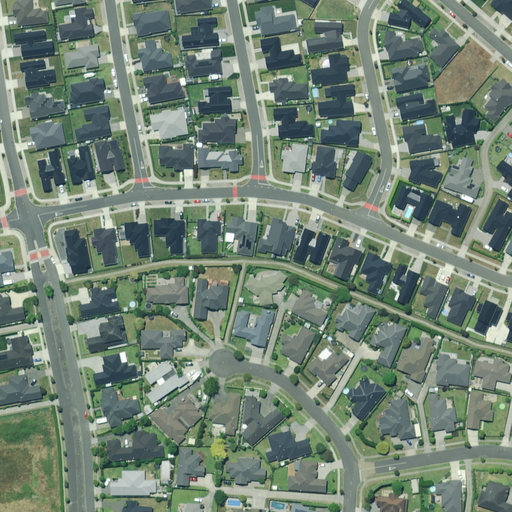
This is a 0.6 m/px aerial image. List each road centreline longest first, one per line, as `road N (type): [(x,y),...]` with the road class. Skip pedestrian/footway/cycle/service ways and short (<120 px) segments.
road 1 (residential): [(33,232),(54,284),(83,427),(89,511)]
road 2 (residential): [(74,511),(33,232)]
road 3 (residential): [(364,221),(387,158),(364,45),(374,0)]
road 4 (residential): [(110,0),(145,194)]
road 5 (residential): [(259,191),(232,0)]
road 6 (residential): [(223,362),(281,381),(341,440),(349,470)]
road 7 (residential): [(511,114),(485,147),(489,191),(457,262)]
road 8 (residential): [(511,453),(349,470)]
road 9 (residential): [(29,216),(0,81)]
